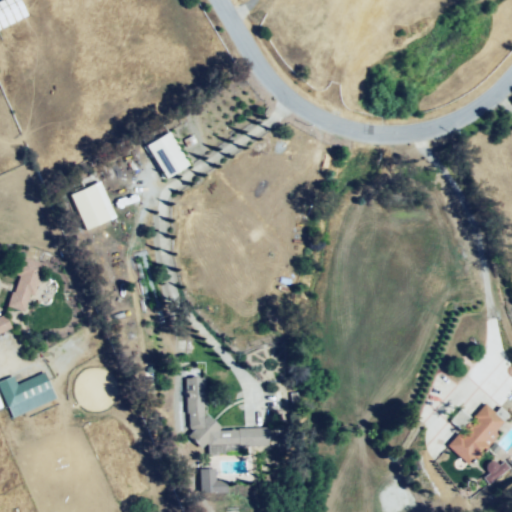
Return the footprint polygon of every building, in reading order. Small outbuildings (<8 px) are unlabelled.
[(0,1),(2,0),(19,0),(28,18),(0,30),(0,1)] [(141,144),(167,129),(188,167),(162,182),(141,144)] [(69,195),(94,183),(110,217),(85,229),(69,195)] [(20,257),(43,265),(27,312),(4,304),(8,292),(16,295),(22,276),(14,274),(20,257)] [(0,316),(3,315),(9,326),(0,330),(0,316)] [(0,352),(8,348),(3,338),(0,339),(0,352)] [(14,366),(28,391),(38,386),(24,361),(14,366)] [(53,399),(43,372),(15,383),(11,375),(0,379),(0,393),(9,417),(53,399)] [(184,375),(184,423),(198,448),(264,447),(262,429),(219,431),(204,416),(204,374),(184,375)] [(481,405),(500,420),(465,466),(445,450),(458,433),(465,438),(479,420),(473,415),(481,405)] [(194,466),(195,495),(226,494),(226,481),(215,481),(215,466),(194,466)]
